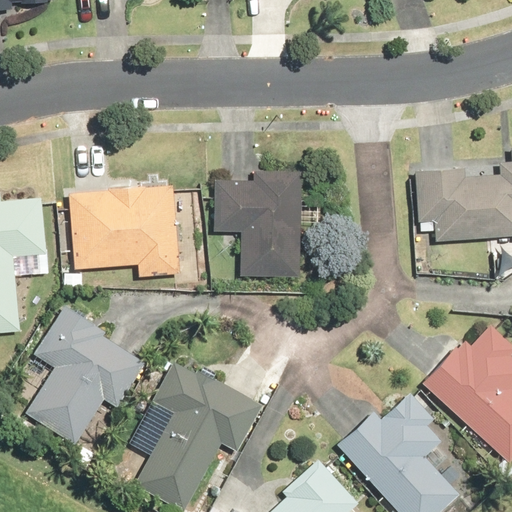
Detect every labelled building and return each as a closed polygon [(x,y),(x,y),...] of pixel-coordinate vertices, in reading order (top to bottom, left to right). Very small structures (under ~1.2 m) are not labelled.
[(0,0),(0,10),(11,9),(11,4),(54,1),(54,0),(0,0)] [(462,164),(413,168),(416,221),(432,220),(433,240),(511,235),(511,144),(509,145),(510,159),(498,159),(499,172),(463,174),(462,164)] [(238,230),(238,274),(299,275),(300,169),(252,168),(252,178),(212,178),(212,230),(238,230)] [(171,182),(67,191),(74,268),(137,263),(138,276),(178,272),(171,182)] [(0,331),(19,330),(13,256),(45,253),(40,195),(0,198),(0,331)] [(52,365),(23,410),(73,443),(102,398),(116,407),(146,362),(101,333),(104,329),(64,303),(33,352),(52,365)] [(454,344),(421,381),(510,460),(511,457),(511,387),(511,356),(509,353),(511,350),(511,343),(488,322),(469,343),(464,338),(456,346),(454,344)] [(133,484),(182,510),(219,441),(235,450),(261,402),(196,367),(194,372),(172,360),(151,399),(172,411),(133,484)] [(336,444),(398,511),(435,511),(458,491),(425,455),(442,440),(426,423),(433,417),(408,391),(379,417),(373,410),(336,444)] [(283,495),(263,511),(347,511),(358,502),(316,457),(279,490),(283,495)] [(227,511),(212,503),(207,511),(227,511)]
